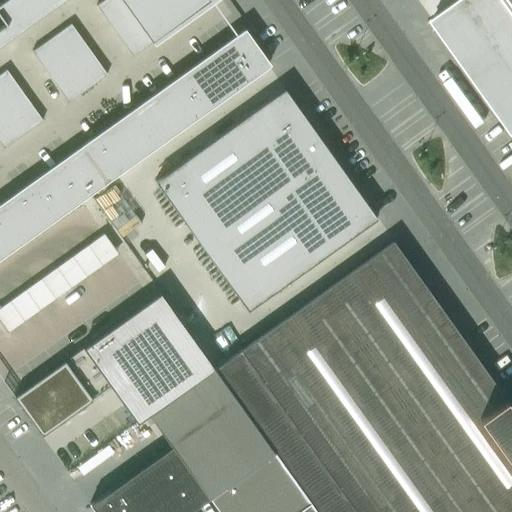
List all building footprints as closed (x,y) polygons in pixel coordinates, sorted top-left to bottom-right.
[(9,0),(1,0),(0,1),(0,17),(4,24),(13,37),(28,26),(9,0)] [(31,0),(9,0),(28,26),(43,15),(31,0)] [(54,0),(31,0),(43,15),(58,5),(54,0)] [(121,0),(102,0),(95,5),(103,15),(122,1),(121,0)] [(121,0),(122,1),(128,9),(140,0),(121,0)] [(140,0),(128,9),(129,11),(137,21),(144,31),(151,42),(209,0),(140,0)] [(511,0),(456,0),(431,18),(511,132),(511,0)] [(122,1),(103,15),(110,25),(129,11),(128,9),(122,1)] [(129,11),(110,25),(117,35),(137,21),(129,11)] [(137,21),(117,35),(124,45),(144,31),(137,21)] [(70,23),(50,37),(58,47),(77,33),(70,23)] [(4,24),(0,26),(0,46),(13,37),(4,24)] [(144,31),(124,45),(132,56),(151,42),(144,31)] [(77,33),(58,47),(65,57),(85,43),(77,33)] [(238,35),(206,58),(230,92),(250,78),(268,65),(254,46),(248,50),(238,35)] [(50,37),(31,51),(38,61),(58,47),(50,37)] [(85,43),(65,57),(72,67),(92,54),(85,43)] [(58,47),(38,61),(45,71),(65,57),(58,47)] [(92,54),(72,67),(79,78),(99,64),(92,54)] [(65,57),(45,71),(53,81),(72,67),(65,57)] [(206,58),(188,71),(212,105),(230,92),(206,58)] [(99,64),(79,78),(87,88),(106,74),(99,64)] [(72,67),(53,81),(60,92),(79,78),(72,67)] [(5,69),(0,72),(0,88),(13,79),(5,69)] [(188,71),(170,83),(195,118),(212,105),(188,71)] [(79,78),(60,92),(67,102),(87,88),(79,78)] [(13,79),(0,88),(0,102),(1,103),(20,89),(13,79)] [(170,83),(152,96),(177,130),(195,118),(170,83)] [(283,87),(153,180),(246,310),(376,217),(283,87)] [(20,89),(1,103),(8,114),(27,100),(20,89)] [(152,96),(134,109),(159,143),(177,130),(152,96)] [(27,100),(8,114),(15,124),(35,110),(27,100)] [(134,109),(116,122),(141,156),(159,143),(134,109)] [(35,110),(15,124),(22,134),(42,120),(35,110)] [(8,114),(0,119),(0,134),(15,124),(8,114)] [(116,122),(99,134),(123,169),(141,156),(116,122)] [(15,124),(0,134),(0,143),(3,148),(22,134),(15,124)] [(99,134),(81,147),(105,182),(123,169),(99,134)] [(81,147),(63,160),(87,194),(89,193),(105,182),(81,147)] [(63,160),(45,173),(69,207),(84,196),(87,194),(63,160)] [(45,173),(27,186),(51,220),(69,207),(45,173)] [(27,186),(9,198),(34,233),(51,220),(27,186)] [(9,198),(0,204),(0,223),(16,245),(34,233),(9,198)] [(0,223),(0,256),(16,245),(0,223)] [(43,276),(0,306),(0,324),(6,332),(58,295),(67,289),(117,253),(102,233),(53,269),(43,276)] [(511,511),(511,407),(392,239),(239,348),(356,511),(511,511)] [(127,282),(111,294),(126,314),(158,291),(140,266),(124,277),(127,282)] [(155,294),(13,396),(41,434),(110,386),(136,422),(148,413),(212,367),(158,292),(155,294)] [(212,367),(148,413),(171,444),(208,497),(222,486),(240,511),(292,511),(308,501),(272,451),(212,367)] [(171,446),(90,504),(95,511),(189,511),(209,498),(171,446)] [(315,511),(308,501),(292,511),(315,511)]
